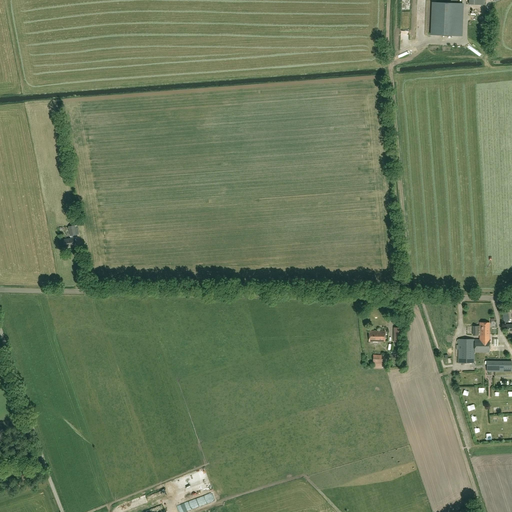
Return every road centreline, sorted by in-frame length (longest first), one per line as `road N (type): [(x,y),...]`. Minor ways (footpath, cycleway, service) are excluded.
road 1 (unclassified): [(511,298),(0,290)]
road 2 (track): [(389,0),(411,297)]
road 3 (unclassified): [(61,511),(0,327)]
